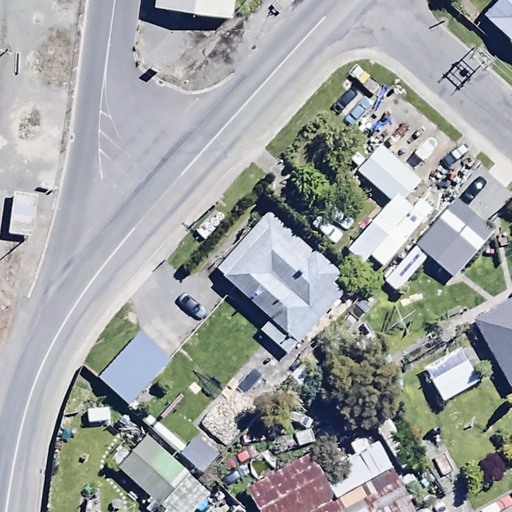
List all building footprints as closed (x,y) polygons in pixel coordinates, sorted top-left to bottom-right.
[(158,0),(224,8),(224,0),(158,0)] [(511,0),(495,0),(479,19),(511,49),(511,0)] [(377,151),(355,176),(396,211),(418,186),(377,151)] [(420,236),(442,204),(422,190),(400,222),(420,236)] [(12,193),(5,237),(30,241),(37,197),(12,193)] [(451,283),(491,235),(452,203),(412,251),(451,283)] [(212,274),(266,322),(255,335),(284,361),(340,297),(329,288),(338,278),(265,213),(212,274)] [(511,303),(470,327),(508,395),(511,392),(511,303)] [(128,408),(166,364),(133,336),(96,380),(128,408)] [(440,404),(475,384),(461,359),(426,379),(440,404)] [(142,439),(113,472),(159,511),(195,511),(209,496),(142,439)] [(361,439),(348,447),(354,458),(320,477),(333,501),(389,471),(376,447),(368,451),(361,439)] [(307,459),(242,494),(251,511),(313,511),(331,503),(307,459)] [(412,511),(392,475),(363,491),(367,498),(341,511),(340,511),(336,504),(322,511),(412,511)]
